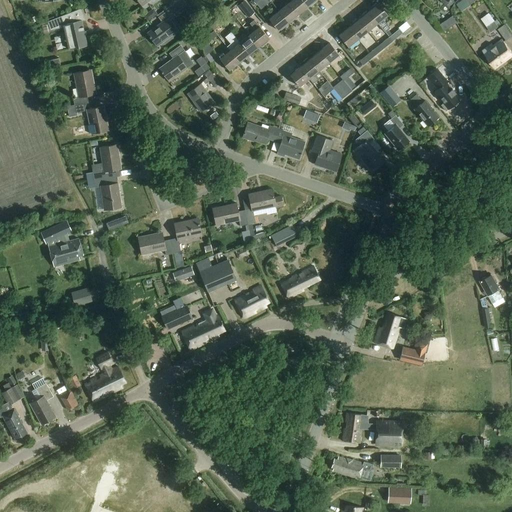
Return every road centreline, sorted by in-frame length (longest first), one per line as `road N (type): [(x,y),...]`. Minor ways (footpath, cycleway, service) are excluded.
road 1 (residential): [(259,168),(160,204),(121,103),(132,75)]
road 2 (tertiary): [(146,387),(266,324),(346,345)]
road 3 (residential): [(215,152),(233,105),(257,74),(349,0)]
road 4 (tertiary): [(287,511),(346,345)]
road 5 (residential): [(259,511),(146,387)]
road 6 (tertiary): [(0,466),(146,387)]
road 7 (residential): [(511,228),(424,276),(375,267)]
road 8 (residential): [(493,112),(404,0)]
road 9 (tertiary): [(393,211),(414,178),(493,112)]
road 10 (residential): [(393,211),(259,168)]
